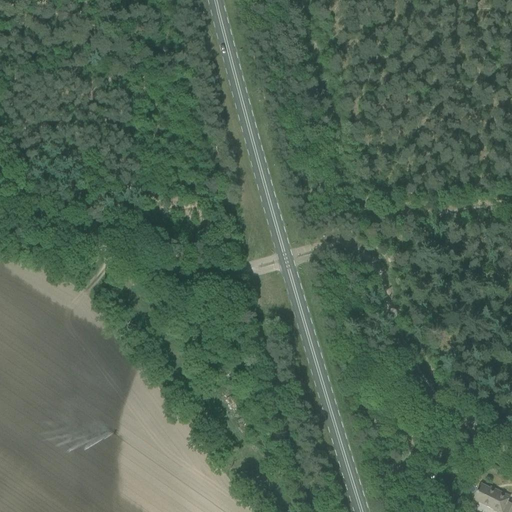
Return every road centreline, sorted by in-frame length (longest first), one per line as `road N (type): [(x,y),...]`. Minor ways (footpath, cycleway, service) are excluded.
road 1 (unclassified): [(241,275),(205,278),(135,261),(71,228),(0,166)]
road 2 (primary): [(287,263),(215,0)]
road 3 (primary): [(365,511),(287,263)]
road 4 (track): [(511,452),(451,421),(414,383),(388,306)]
road 5 (track): [(511,187),(359,197)]
road 6 (unclassified): [(388,306),(372,267),(358,256),(322,252),(287,263)]
